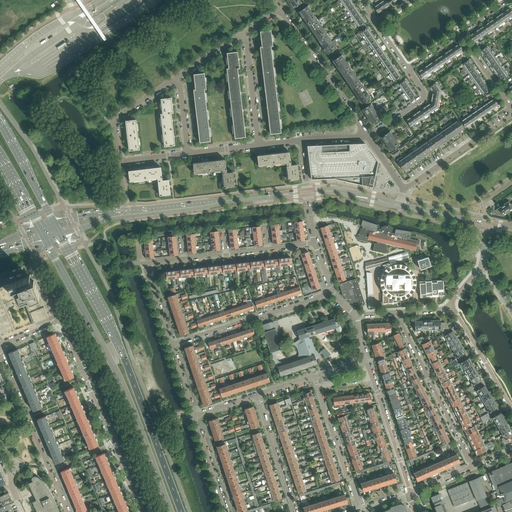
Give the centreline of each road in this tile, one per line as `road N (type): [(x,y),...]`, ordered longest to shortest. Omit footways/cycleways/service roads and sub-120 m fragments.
road 1 (primary): [(47,240),(115,369),(170,511)]
road 2 (primary): [(182,511),(136,389),(72,256)]
road 3 (residential): [(141,511),(59,321)]
road 4 (secondary): [(308,193),(128,214)]
road 5 (residential): [(473,467),(395,313)]
road 6 (residential): [(66,511),(0,353)]
road 7 (residential): [(170,344),(330,293)]
road 8 (residential): [(366,135),(280,9)]
road 9 (residential): [(404,188),(511,115)]
road 10 (residential): [(359,510),(317,388)]
road 11 (residential): [(411,492),(371,376)]
road 12 (residential): [(294,511),(256,396)]
road 13 (residential): [(449,305),(511,409)]
road 14 (residential): [(121,161),(115,118),(179,75)]
